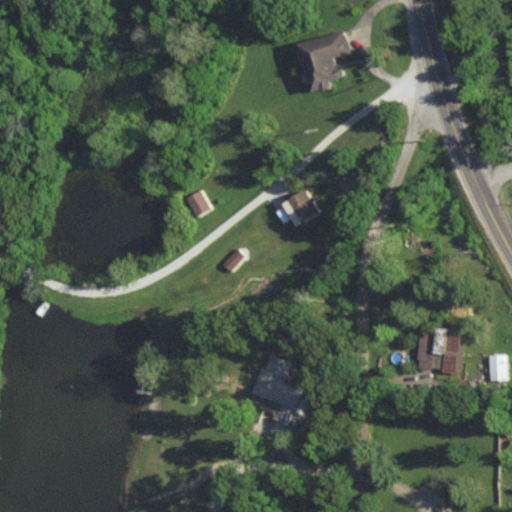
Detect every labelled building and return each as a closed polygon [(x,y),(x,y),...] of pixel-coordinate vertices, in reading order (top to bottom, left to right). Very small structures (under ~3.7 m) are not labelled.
[(300,42),(313,91),(333,86),(331,80),(341,78),(335,57),(351,52),(345,30),(300,42)] [(187,197),(198,215),(212,207),(201,189),(187,197)] [(320,213),(308,189),(284,200),(296,224),(320,213)] [(418,367),(460,372),(465,331),(438,328),(437,332),(422,331),(418,367)] [(292,361),(268,353),(254,393),(296,408),(303,389),(285,382),(292,361)] [(508,353),(490,354),(491,380),(509,379),(508,353)]
